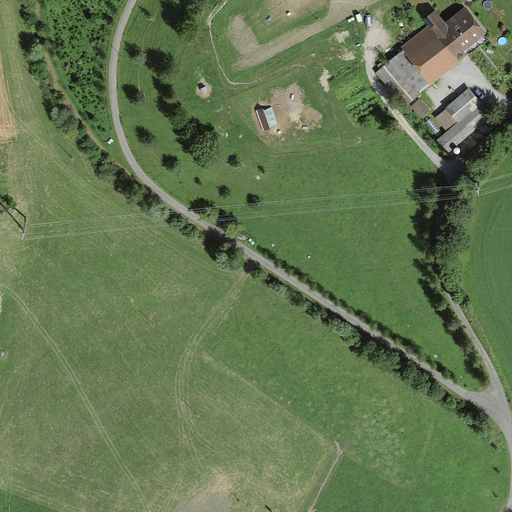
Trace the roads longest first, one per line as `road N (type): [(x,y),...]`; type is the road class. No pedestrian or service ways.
road 1 (residential): [(130,0),(110,82),(125,154),(144,182),(437,378),(475,401),(498,404)]
road 2 (residential): [(511,115),(454,173),(436,233),(438,264),(498,404)]
